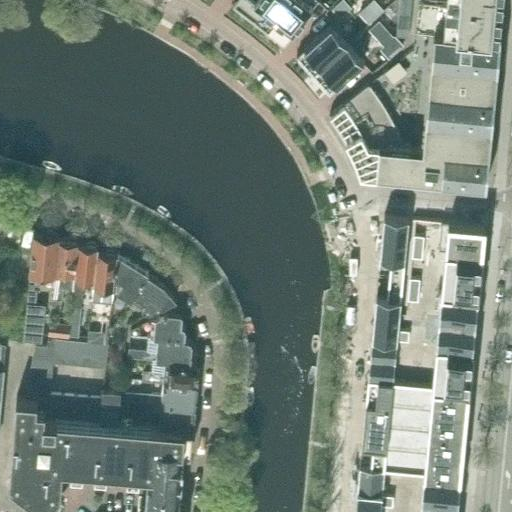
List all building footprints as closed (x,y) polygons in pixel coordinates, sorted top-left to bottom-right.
[(254,0),(235,0),(233,4),(265,29),(286,0),(256,0),(256,1),(254,0)] [(286,0),(265,29),(285,44),(313,6),(305,0),(286,0)] [(346,0),(340,0),(332,7),(340,16),(351,6),(346,0)] [(415,13),(414,30),(434,32),(434,30),(456,32),(456,33),(479,35),(501,37),(501,36),(500,36),(502,18),(501,18),(501,12),(502,12),(503,0),(459,0),(459,1),(453,1),(452,10),(458,11),(457,17),(416,13),(415,13)] [(399,4),(398,11),(410,12),(411,5),(399,4)] [(398,11),(398,19),(410,20),(410,12),(398,11)] [(398,19),(397,26),(409,27),(410,20),(398,19)] [(331,23),(296,54),(299,57),(313,72),(348,41),(331,23)] [(397,26),(396,34),(408,35),(409,27),(397,26)] [(369,82),(329,112),(334,119),(338,125),(342,131),(346,137),(349,143),(352,150),(355,156),(358,163),(360,171),(363,171),(418,176),(429,177),(485,183),(487,183),(488,165),(501,37),(479,35),(456,33),(456,32),(434,30),(434,32),(423,145),(404,143),(398,129),(392,117),(385,105),(378,94),(369,82)] [(395,34),(381,47),(389,56),(404,43),(395,34)] [(348,41),(313,72),(316,76),(329,91),(364,59),(348,41)] [(384,212),(380,256),(393,257),(391,276),(403,277),(409,214),(384,212)] [(442,218),(439,246),(442,246),(447,247),(481,250),(483,222),(442,218)] [(55,231),(54,228),(47,228),(45,230),(35,229),(28,286),(23,338),(42,340),(46,303),(36,302),(37,288),(35,288),(35,284),(41,284),(41,280),(54,281),(59,236),(59,232),(55,231)] [(414,232),(413,244),(425,245),(426,233),(414,232)] [(77,238),(75,235),(69,235),(66,236),(59,236),(54,281),(53,297),(62,297),(64,278),(75,279),(78,241),(79,238),(77,238)] [(95,243),(95,241),(89,241),(86,242),(78,241),(75,279),(70,321),(69,333),(69,334),(79,334),(82,306),(85,277),(95,278),(98,249),(99,243),(95,243)] [(413,244),(412,255),(424,256),(425,245),(413,244)] [(447,247),(445,268),(479,271),(481,250),(447,247)] [(116,251),(114,249),(108,249),(107,250),(98,249),(95,278),(91,312),(102,313),(104,284),(114,285),(116,274),(118,251),(116,251)] [(147,273),(149,270),(118,251),(116,274),(124,280),(117,288),(130,297),(147,273)] [(445,268),(443,290),(477,293),(479,271),(445,268)] [(149,311),(165,303),(175,298),(163,284),(158,280),(157,277),(152,274),(150,275),(147,273),(130,297),(149,311)] [(376,296),(372,336),(396,338),(398,327),(403,277),(391,276),(389,297),(376,296)] [(410,276),(409,286),(421,288),(422,277),(410,276)] [(409,286),(408,298),(419,299),(421,288),(409,286)] [(443,290),(440,316),(474,319),(477,293),(443,290)] [(167,310),(152,317),(151,334),(158,335),(184,337),(185,325),(183,323),(181,323),(182,311),(167,310)] [(440,316),(437,342),(472,345),(474,319),(440,316)] [(69,335),(69,334),(69,333),(70,321),(51,320),(50,334),(69,335)] [(398,327),(396,338),(409,339),(410,328),(398,327)] [(128,355),(165,358),(190,360),(197,361),(196,360),(190,359),(193,338),(184,337),(158,335),(157,348),(129,346),(128,355)] [(53,357),(55,337),(52,336),(51,344),(35,343),(33,355),(53,357)] [(372,336),(370,357),(394,359),(396,338),(372,336)] [(66,362),(68,338),(55,337),(53,357),(53,360),(66,362)] [(81,339),(69,338),(68,338),(66,362),(79,363),(81,339)] [(94,340),(89,339),(81,339),(79,363),(91,365),(94,340)] [(105,366),(108,341),(94,340),(91,365),(105,366)] [(437,342),(435,363),(470,366),(472,345),(437,342)] [(53,360),(53,357),(33,355),(30,367),(52,370),(53,360)] [(370,357),(368,378),(379,379),(392,381),(394,359),(370,357)] [(197,361),(190,360),(165,358),(164,371),(151,370),(151,379),(163,380),(197,383),(199,363),(197,361)] [(435,363),(433,384),(468,387),(470,366),(435,363)] [(377,403),(390,405),(384,466),(425,470),(460,473),(468,387),(433,384),(392,381),(379,379),(377,403)] [(47,415),(50,391),(51,382),(29,380),(26,395),(17,394),(15,412),(47,415)] [(195,405),(197,383),(163,380),(162,393),(150,392),(149,401),(195,405)] [(120,389),(109,388),(103,387),(102,396),(99,419),(117,420),(119,402),(120,389)] [(135,399),(136,389),(126,388),(125,398),(135,399)] [(60,416),(63,392),(50,391),(47,415),(60,416)] [(73,417),(76,393),(63,392),(60,416),(73,417)] [(86,418),(89,394),(76,393),(73,417),(86,418)] [(99,419),(102,396),(89,394),(86,418),(99,419)] [(193,427),(195,405),(149,401),(148,409),(161,410),(159,424),(193,427)] [(126,421),(128,403),(119,402),(117,420),(126,421)] [(367,402),(362,444),(374,445),(372,466),(384,468),(384,466),(390,405),(377,403),(367,402)] [(60,416),(47,415),(15,412),(10,480),(47,508),(61,490),(63,465),(149,472),(145,511),(185,511),(186,503),(179,503),(179,501),(180,501),(181,489),(180,489),(182,469),(183,469),(184,451),(183,451),(184,449),(191,450),(193,427),(159,424),(126,421),(117,420),(99,419),(86,418),(73,417),(60,416)] [(360,465),(358,490),(381,492),(384,468),(372,466),(360,465)] [(425,470),(422,496),(458,499),(460,473),(425,470)] [(358,490),(355,511),(379,511),(380,504),(381,492),(358,490)] [(381,492),(380,504),(392,505),(394,493),(381,492)] [(422,496),(420,511),(456,511),(458,499),(422,496)]
